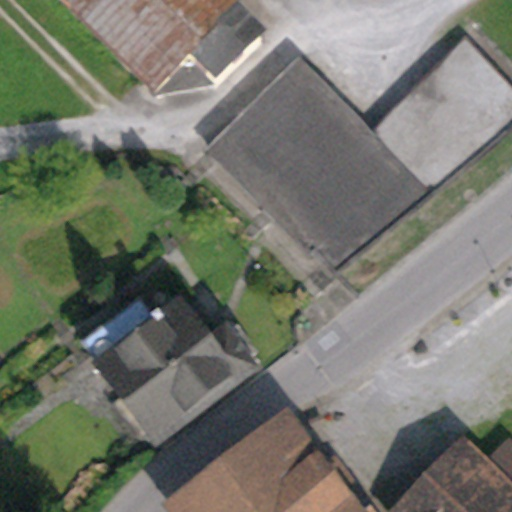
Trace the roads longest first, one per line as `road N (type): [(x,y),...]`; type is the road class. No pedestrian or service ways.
road 1 (tertiary): [(133,511),(177,468),(345,349),(511,214)]
road 2 (residential): [(0,146),(139,135),(202,120),(316,36),(425,0)]
